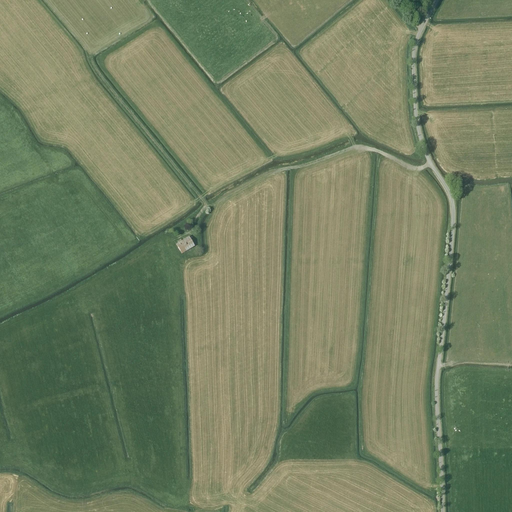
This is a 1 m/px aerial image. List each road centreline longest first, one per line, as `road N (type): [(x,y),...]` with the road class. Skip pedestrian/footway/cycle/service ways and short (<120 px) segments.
road 1 (unclassified): [(442,511),(436,381),(453,217),(417,127),(412,57),(435,0)]
road 2 (track): [(46,0),(203,202),(191,231)]
